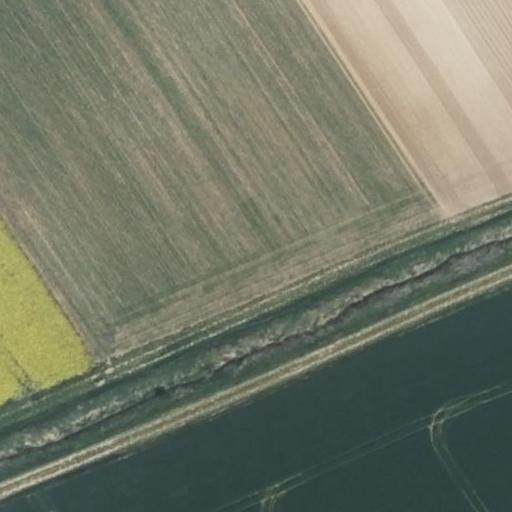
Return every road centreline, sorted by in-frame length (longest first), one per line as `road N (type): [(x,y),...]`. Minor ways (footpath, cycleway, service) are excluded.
road 1 (track): [(511,276),(351,353),(0,500)]
road 2 (track): [(0,427),(511,207)]
